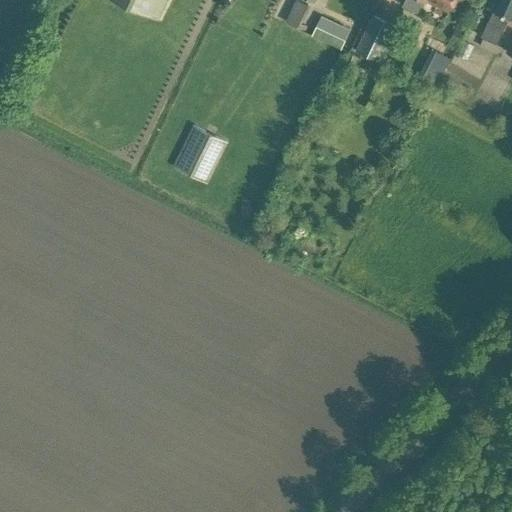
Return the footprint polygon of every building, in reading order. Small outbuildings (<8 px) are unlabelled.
[(117,0),(158,20),(167,0),(117,0)] [(405,0),(403,5),(418,12),(423,0),(427,0),(448,10),(453,0),(405,0)] [(511,0),(494,0),(491,8),(493,10),(488,21),(481,35),(497,42),(504,29),(509,17),(511,18),(511,0)] [(373,15),(356,49),(381,61),(389,45),(386,44),(395,25),(373,15)] [(312,34),(341,48),(345,39),(350,29),(339,24),(334,34),(316,25),(312,34)] [(458,43),(463,33),(454,29),(449,39),(458,43)] [(464,41),(458,55),(467,59),(473,46),(464,41)] [(439,48),(428,72),(443,79),(454,55),(439,48)] [(193,127),(173,168),(208,186),(229,145),(193,127)] [(249,216),(249,205),(241,205),(241,216),(249,216)]
